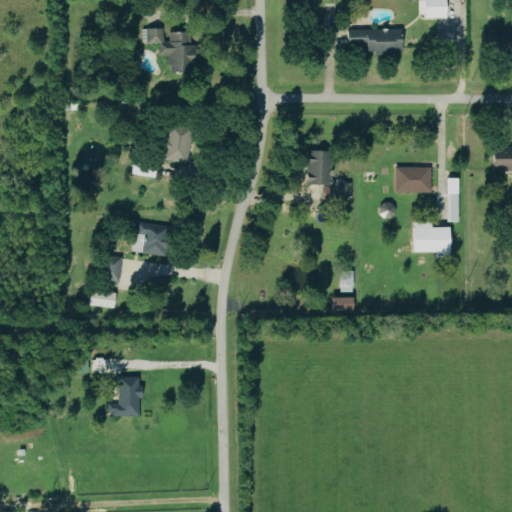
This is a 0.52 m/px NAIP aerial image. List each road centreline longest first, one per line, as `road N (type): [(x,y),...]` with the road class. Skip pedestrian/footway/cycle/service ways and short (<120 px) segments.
road 1 (residential): [(230,511),(230,317),(239,244),(278,101),(266,0)]
road 2 (residential): [(278,101),(511,96)]
